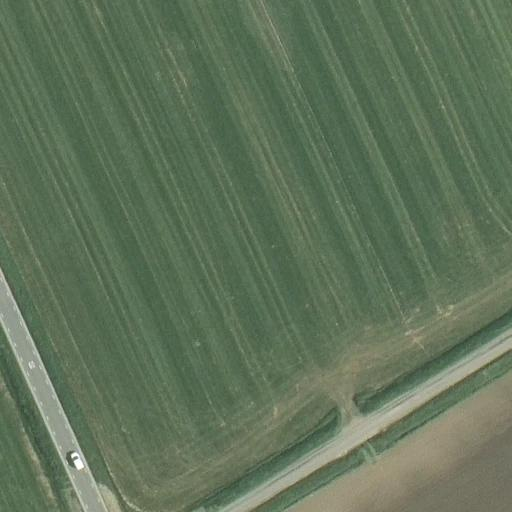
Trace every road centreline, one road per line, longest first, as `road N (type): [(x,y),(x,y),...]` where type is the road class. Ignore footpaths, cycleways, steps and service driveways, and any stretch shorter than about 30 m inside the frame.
road 1 (unclassified): [(233,511),(511,339)]
road 2 (tertiary): [(95,511),(0,297)]
